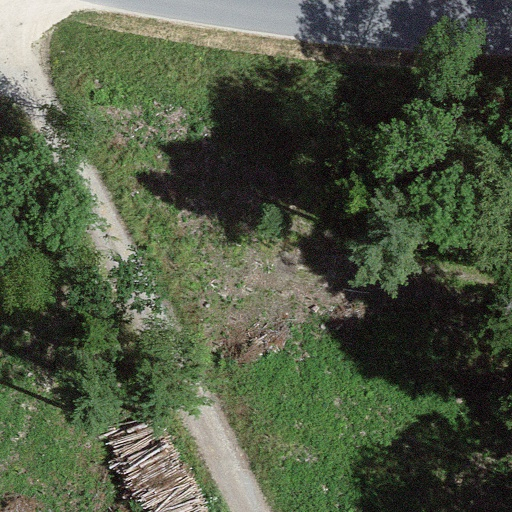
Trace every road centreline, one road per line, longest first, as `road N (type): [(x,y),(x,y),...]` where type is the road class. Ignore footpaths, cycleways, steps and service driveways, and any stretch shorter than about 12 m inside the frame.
road 1 (track): [(245,511),(0,46)]
road 2 (unclassified): [(511,25),(349,16),(250,0)]
